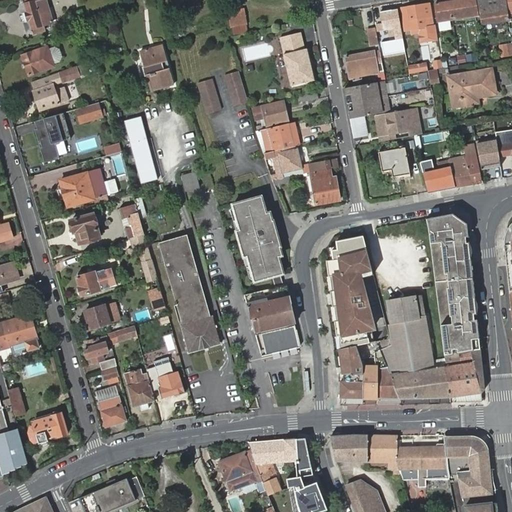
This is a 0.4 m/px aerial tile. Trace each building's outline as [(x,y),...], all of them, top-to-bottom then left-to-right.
[(51,21),(48,8),(45,0),(19,0),(20,0),(21,6),(24,5),(31,28),(52,22),(51,21)] [(453,0),(436,3),(439,21),(478,14),(475,0),(453,0)] [(477,0),(482,24),(509,19),(506,0),(477,0)] [(402,8),(405,29),(432,26),(429,4),(402,8)] [(244,9),(225,13),(228,26),(246,23),(244,9)] [(379,12),(383,30),(400,27),(397,9),(379,12)] [(366,28),(369,47),(379,45),(377,27),(366,28)] [(302,32),(281,37),(285,54),(284,54),(291,86),(315,80),(308,48),(305,49),(302,32)] [(54,44),(22,56),(29,75),(55,66),(53,61),(60,59),(57,48),(69,44),(67,37),(53,42),(54,44)] [(501,44),(502,54),(511,52),(511,48),(511,42),(501,44)] [(402,44),(381,49),(385,69),(406,64),(402,44)] [(143,50),(145,57),(155,90),(173,85),(162,45),(143,50)] [(385,73),(381,51),(374,52),(374,51),(346,56),(351,80),(385,73)] [(455,57),(457,64),(486,58),(485,51),(455,57)] [(145,57),(142,58),(144,66),(147,76),(152,91),(155,90),(145,57)] [(88,75),(85,65),(32,82),(35,91),(34,91),(40,110),(75,99),(70,85),(54,90),(53,85),(88,75)] [(428,70),(431,85),(440,83),(438,69),(428,70)] [(449,77),(454,98),(461,97),(464,99),(465,104),(477,102),(476,96),(495,93),(491,70),(449,77)] [(233,107),(247,103),(238,71),(224,75),(233,107)] [(91,105),(98,103),(106,101),(98,73),(86,77),(94,101),(91,102),(91,105)] [(197,82),(206,115),(221,111),(211,78),(197,82)] [(385,81),(345,88),(347,95),(352,94),(359,93),(361,101),(388,96),(385,81)] [(304,102),(320,98),(318,91),(302,95),(304,102)] [(359,93),(352,94),(354,103),(361,101),(359,93)] [(355,111),(350,112),(351,119),(391,112),(388,96),(361,101),(362,109),(355,111)] [(461,97),(454,98),(455,106),(465,104),(464,99),(461,97)] [(254,108),(257,119),(267,116),(269,125),(288,121),(283,101),(254,108)] [(361,101),(354,103),(355,111),(362,109),(361,101)] [(417,109),(377,116),(381,137),(385,136),(386,141),(422,135),(417,109)] [(42,147),(41,148),(45,163),(60,158),(56,143),(72,139),(64,113),(35,121),(38,129),(35,130),(39,142),(41,141),(42,147)] [(124,124),(141,185),(157,181),(141,119),(124,124)] [(296,123),(265,130),(270,152),(300,146),(299,138),(296,123)] [(500,156),(511,154),(511,129),(496,132),(500,156)] [(265,130),(258,132),(266,153),(270,152),(265,130)] [(442,146),(440,133),(420,136),(421,149),(442,146)] [(308,136),(302,137),(299,138),(300,146),(310,143),(308,136)] [(496,140),(476,143),(480,167),(500,163),(496,140)] [(106,156),(122,153),(120,143),(104,146),(106,156)] [(298,148),(267,155),(269,160),(276,158),(279,174),(275,176),(276,179),(292,176),(303,173),(302,166),(298,148)] [(379,152),(383,171),(392,170),(393,173),(394,180),(412,177),(407,148),(379,152)] [(476,153),(466,155),(473,184),(481,182),(476,153)] [(473,184),(466,155),(451,158),(452,169),(436,172),(439,190),(473,184)] [(319,171),(338,167),(336,159),(317,163),(319,171)] [(317,163),(302,166),(303,173),(304,173),(319,171),(317,163)] [(95,197),(117,191),(114,179),(103,182),(99,169),(60,180),(63,188),(61,189),(64,198),(66,198),(69,207),(96,199),(95,197)] [(334,190),(332,177),(331,171),(311,174),(316,204),(340,200),(338,189),(334,190)] [(196,172),(181,175),(186,193),(201,189),(196,172)] [(292,176),(276,179),(278,185),(293,181),(292,176)] [(275,288),(283,286),(281,276),(284,276),(280,260),(277,250),(280,249),(281,249),(279,240),(276,239),(275,236),(277,232),(274,222),(273,223),(270,224),(267,213),(262,197),(233,206),(233,208),(238,222),(240,231),(236,233),(243,259),(248,258),(251,268),(254,281),(255,284),(273,279),(275,288)] [(145,235),(136,203),(120,208),(129,239),(131,239),(145,235)] [(478,336),(474,307),(468,229),(447,213),(445,214),(439,215),(435,216),(427,218),(436,285),(436,286),(445,353),(446,355),(459,352),(469,350),(479,348),(478,336)] [(71,221),(74,232),(77,231),(79,237),(81,244),(101,238),(94,215),(71,221)] [(8,224),(0,226),(0,241),(12,238),(8,224)] [(134,250),(148,246),(145,235),(131,239),(134,250)] [(373,269),(365,236),(350,240),(350,241),(346,242),(346,240),(338,242),(339,250),(333,251),(335,260),(328,261),(330,277),(332,277),(334,292),(332,292),(334,307),(336,307),(338,322),(336,322),(340,349),(356,346),(370,343),(367,330),(374,329),(360,273),(373,269)] [(187,237),(160,244),(183,326),(181,326),(189,354),(221,345),(213,317),(209,318),(197,276),(195,276),(193,270),(196,269),(187,237)] [(148,282),(158,279),(151,257),(145,258),(145,257),(140,258),(148,282)] [(13,264),(9,265),(13,281),(18,279),(13,264)] [(0,284),(13,281),(9,265),(0,267),(0,284)] [(82,295),(106,288),(117,285),(112,267),(84,276),(83,273),(78,274),(79,277),(78,278),(81,287),(79,287),(82,295)] [(292,303),(288,285),(283,286),(244,296),(254,332),(259,332),(266,355),(299,347),(294,323),(297,323),(292,303)] [(160,289),(150,292),(155,309),(165,306),(160,289)] [(7,293),(0,294),(0,303),(9,301),(7,293)] [(378,367),(378,398),(391,399),(451,397),(446,359),(434,361),(427,318),(420,319),(415,297),(388,302),(392,324),(391,324),(394,342),(381,349),(388,366),(378,367)] [(85,311),(91,330),(110,324),(120,321),(115,303),(85,311)] [(136,322),(151,318),(148,309),(133,313),(136,322)] [(39,348),(29,314),(19,317),(19,318),(2,323),(2,324),(0,324),(0,348),(0,349),(9,347),(25,342),(27,351),(39,348)] [(124,339),(132,337),(129,327),(121,330),(124,339)] [(107,334),(111,348),(119,346),(117,340),(124,339),(121,330),(107,334)] [(85,349),(88,358),(92,357),(93,363),(103,360),(102,354),(108,352),(105,343),(108,342),(106,337),(87,342),(89,347),(85,349)] [(340,349),(339,350),(340,357),(341,357),(342,366),(341,366),(342,375),(343,375),(343,381),(340,381),(340,398),(362,398),(362,369),(362,368),(356,346),(340,349)] [(446,355),(446,359),(451,397),(480,393),(485,393),(480,356),(479,348),(469,350),(459,352),(446,355)] [(362,398),(378,398),(378,367),(388,366),(381,349),(375,351),(375,366),(362,365),(362,368),(362,369),(362,398)] [(143,358),(146,371),(157,368),(153,356),(143,358)] [(102,371),(116,366),(114,359),(100,363),(102,371)] [(9,368),(8,364),(0,366),(2,373),(9,371),(9,368)] [(155,374),(162,399),(174,395),(175,397),(186,393),(182,381),(180,382),(176,367),(155,374)] [(103,372),(105,379),(118,376),(115,369),(103,372)] [(147,403),(154,401),(147,372),(142,374),(140,369),(124,373),(132,406),(139,405),(141,410),(148,408),(147,403)] [(4,379),(15,415),(26,413),(15,376),(4,379)] [(451,397),(452,403),(482,402),(480,393),(451,397)] [(107,409),(101,411),(105,427),(127,421),(119,396),(105,400),(107,409)] [(98,402),(101,411),(107,409),(105,400),(98,402)] [(0,477),(5,476),(4,474),(10,472),(10,471),(16,469),(16,468),(22,466),(22,465),(29,463),(19,430),(9,432),(0,401),(0,477)] [(33,426),(30,427),(29,432),(32,441),(35,443),(39,442),(40,443),(49,441),(48,437),(58,435),(58,436),(68,433),(62,414),(60,414),(59,411),(58,410),(53,412),(52,414),(53,416),(32,422),(33,426)] [(331,437),(336,460),(367,461),(367,469),(394,470),(394,473),(400,474),(398,465),(398,448),(398,436),(354,435),(331,437)] [(482,440),(474,437),(474,439),(478,441),(481,443),(483,446),(485,449),(487,457),(487,466),(490,466),(488,449),(486,445),(484,442),(482,440)] [(307,438),(296,439),(297,461),(297,476),(288,478),(289,488),(294,487),(296,491),(300,511),(320,511),(328,509),(317,482),(305,486),(302,476),(314,474),(307,438)] [(444,439),(445,446),(445,447),(450,473),(459,472),(463,493),(484,490),(480,468),(474,439),(472,438),(444,439)] [(290,439),(248,443),(251,449),(264,481),(265,484),(266,483),(272,481),(266,464),(297,461),(296,439),(290,439)] [(478,441),(474,439),(480,468),(484,490),(495,488),(494,482),(492,466),(490,466),(487,466),(487,457),(485,449),(483,446),(481,443),(478,441)] [(398,465),(400,474),(401,477),(402,481),(420,480),(420,486),(428,485),(427,479),(451,477),(450,473),(445,447),(445,446),(444,447),(443,443),(438,444),(437,447),(398,448),(398,465)] [(264,481),(251,449),(247,451),(219,461),(230,492),(257,481),(258,484),(264,481)] [(85,511),(107,511),(145,496),(142,490),(137,477),(129,480),(128,478),(80,499),(85,511)] [(272,481),(266,483),(270,494),(281,490),(277,480),(272,481)] [(355,511),(385,511),(377,491),(366,495),(359,498),(356,491),(353,484),(346,486),(355,511)] [(366,495),(377,491),(353,484),(356,491),(359,498),(366,495)] [(484,490),(463,493),(465,511),(498,511),(495,488),(484,490)] [(53,511),(46,497),(15,511),(53,511)]
